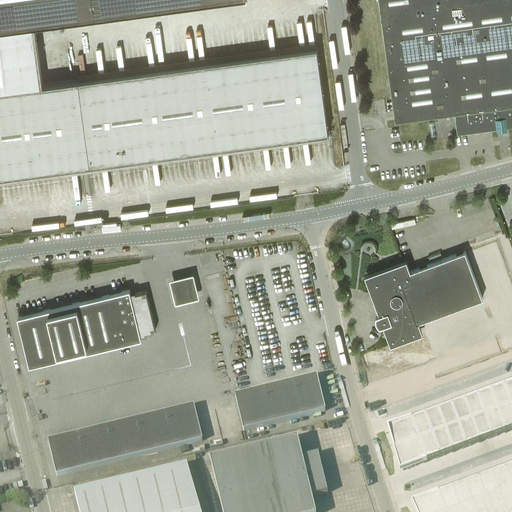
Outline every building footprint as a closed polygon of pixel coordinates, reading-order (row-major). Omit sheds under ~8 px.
[(0,0),(0,176),(329,132),(317,47),(43,84),(35,25),(222,0),(0,0)] [(511,0),(379,0),(396,120),(455,112),(458,132),(497,127),(498,130),(508,128),(507,125),(511,124),(511,0)] [(117,222),(103,223),(103,227),(101,227),(102,232),(121,231),(121,226),(117,226),(117,222)] [(406,262),(367,276),(392,342),(421,332),(437,376),(511,347),(511,278),(498,239),(409,271),(406,262)] [(198,272),(174,278),(180,302),(204,296),(198,272)] [(130,289),(129,289),(18,316),(18,317),(29,365),(30,365),(141,338),(142,338),(142,337),(140,332),(144,331),(144,332),(156,330),(146,290),(135,293),(135,295),(131,296),(130,290),(130,289)] [(235,396),(243,431),(325,411),(317,376),(235,396)] [(511,383),(503,387),(511,407),(511,383)] [(503,387),(490,392),(498,412),(511,407),(503,387)] [(490,392),(477,397),(485,417),(498,412),(490,392)] [(477,397),(464,402),(472,422),(485,417),(477,397)] [(464,402),(451,406),(459,427),(472,422),(464,402)] [(203,441),(194,406),(48,441),(56,477),(203,441)] [(451,406),(438,411),(445,432),(459,427),(451,406)] [(511,410),(511,407),(498,412),(506,434),(511,431),(511,410)] [(438,411),(425,416),(432,437),(445,432),(438,411)] [(498,412),(485,417),(493,438),(506,434),(498,412)] [(425,416),(412,421),(419,441),(432,437),(425,416)] [(485,417),(472,422),(479,443),(493,438),(485,417)] [(412,421),(389,429),(396,450),(419,441),(412,421)] [(472,422),(459,427),(466,448),(479,443),(472,422)] [(459,427),(445,432),(453,453),(466,448),(459,427)] [(445,432),(432,437),(440,458),(453,453),(445,432)] [(432,437),(419,441),(427,463),(440,458),(432,437)] [(302,459),(298,439),(210,460),(222,511),(315,511),(312,498),(328,494),(318,455),(302,459)] [(419,441),(396,450),(403,471),(427,463),(419,441)] [(199,511),(186,466),(75,493),(79,511),(199,511)] [(511,490),(504,470),(491,475),(499,496),(511,491),(511,490)] [(491,475),(478,480),(486,501),(499,496),(491,475)] [(478,480),(465,485),(473,506),(486,501),(478,480)] [(465,485),(452,490),(460,511),(473,506),(465,485)] [(452,490),(439,494),(445,511),(456,511),(460,511),(452,490)] [(511,511),(511,491),(499,496),(504,511),(511,511)] [(445,511),(439,494),(415,503),(418,511),(445,511)] [(504,511),(499,496),(486,501),(489,511),(504,511)] [(489,511),(486,501),(473,506),(475,511),(489,511)]
